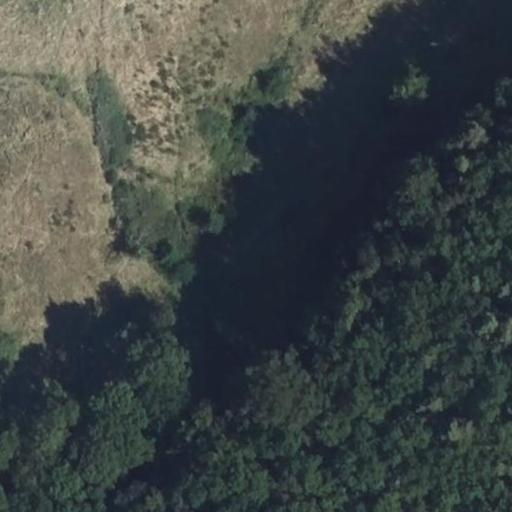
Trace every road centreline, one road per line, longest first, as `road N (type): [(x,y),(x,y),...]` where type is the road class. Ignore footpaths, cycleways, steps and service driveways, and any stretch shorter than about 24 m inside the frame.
road 1 (track): [(79,507),(294,393),(401,266),(511,185)]
road 2 (track): [(79,507),(6,357)]
